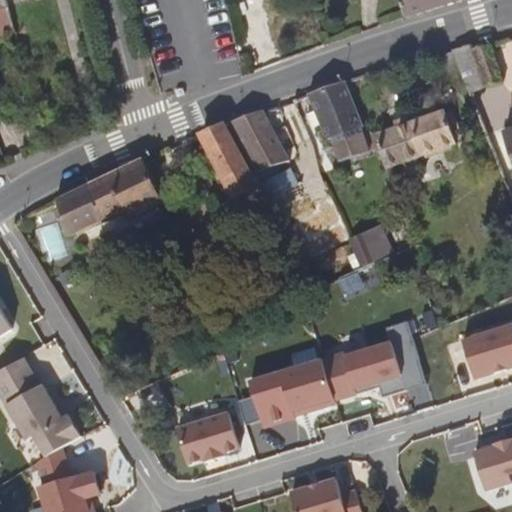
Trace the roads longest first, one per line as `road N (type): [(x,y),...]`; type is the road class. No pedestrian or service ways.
road 1 (residential): [(0,215),(152,478),(172,491),(198,493),(511,398)]
road 2 (tertiary): [(511,10),(355,54),(214,106),(61,170),(0,207)]
